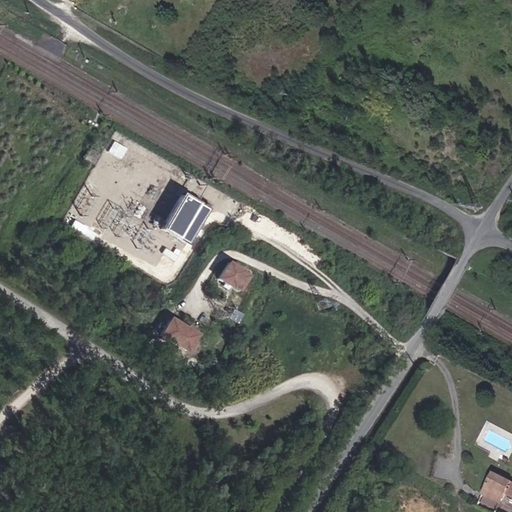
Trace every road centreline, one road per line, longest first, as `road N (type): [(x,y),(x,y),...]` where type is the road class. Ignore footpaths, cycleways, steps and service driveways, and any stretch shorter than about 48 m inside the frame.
road 1 (residential): [(31,0),(169,84),(446,204),(486,231)]
road 2 (unclassified): [(310,511),(486,231)]
